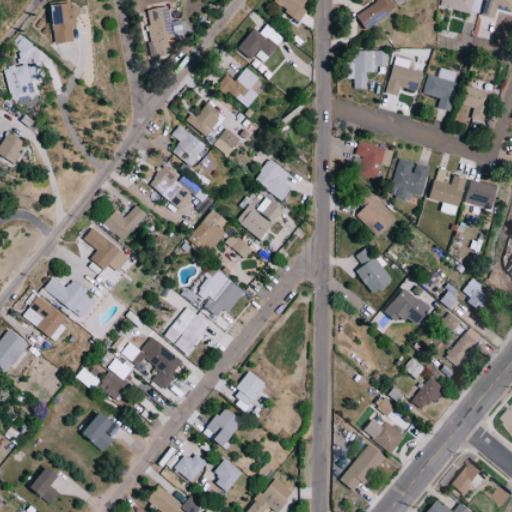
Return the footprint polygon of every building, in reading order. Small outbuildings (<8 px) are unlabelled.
[(309,0),(274,0),(273,3),(300,18),(309,0)] [(395,10),(388,0),(375,0),(376,2),(355,15),(364,28),(395,10)] [(478,0),(437,0),(436,5),(475,15),(478,0)] [(511,0),(485,0),(482,16),(491,19),(494,9),(511,13),(511,5),(511,0)] [(51,4),(55,43),(75,41),(71,2),(51,4)] [(179,41),(177,31),(173,32),(166,5),(144,11),(152,41),(146,42),(150,57),(170,52),(168,44),(179,41)] [(269,55),(284,36),(266,23),(259,32),(252,27),(237,48),(251,58),(259,48),(269,55)] [(387,50),(351,50),(351,60),(346,60),(345,78),(353,78),(353,88),(367,88),(367,71),(376,72),(376,65),(387,65),(387,50)] [(1,69),(12,105),(36,98),(31,80),(41,77),(37,63),(26,66),(22,52),(15,54),(18,64),(1,69)] [(407,67),(409,60),(394,56),(385,91),(398,95),(400,87),(417,91),(422,71),(407,67)] [(258,94),(250,87),(258,77),(246,67),(235,80),(226,73),(216,86),(225,93),(228,90),(247,107),(258,94)] [(422,93),(438,96),(436,107),(449,110),(457,71),(439,67),(437,76),(426,73),(422,93)] [(472,107),(470,118),(486,121),(493,92),(464,85),(459,104),(472,107)] [(191,112),(185,120),(206,135),(222,113),(206,102),(197,116),(191,112)] [(206,146),(180,124),(171,134),(180,141),(172,150),(189,165),(206,146)] [(240,139),(225,127),(212,144),(228,155),(240,139)] [(0,144),(0,155),(15,162),(25,140),(6,131),(0,144)] [(389,166),(393,149),(358,141),(355,154),(363,156),(359,174),(378,179),(381,164),(389,166)] [(421,195),(429,167),(414,163),(414,162),(398,157),(393,178),(396,179),(393,188),(397,189),(394,197),(409,201),(411,193),(421,195)] [(283,199),(290,187),(283,183),(289,171),(267,159),(253,182),(283,199)] [(199,185),(178,176),(179,173),(160,165),(150,189),(180,202),(185,191),(194,195),(199,185)] [(429,197),(442,202),(439,210),(455,215),(466,178),(453,174),(450,183),(443,181),(447,170),(438,167),(429,197)] [(491,210),(498,187),(470,178),(463,201),(491,210)] [(273,222),(283,209),(265,196),(255,209),(273,222)] [(370,228),(377,221),(384,228),(393,218),(371,198),(355,215),(370,228)] [(116,209),(103,223),(121,240),(146,214),(136,204),(124,217),(116,209)] [(260,239),(272,224),(248,204),(236,219),(260,239)] [(189,237),(208,253),(225,232),(219,228),(226,219),(211,208),(189,237)] [(104,269),(107,264),(117,271),(129,256),(92,227),(83,239),(97,249),(90,258),(104,269)] [(250,249),(231,232),(224,241),(243,258),(250,249)] [(357,269),(371,293),(390,282),(369,246),(355,254),(362,266),(357,269)] [(511,258),(502,271),(511,278),(511,258)] [(229,312),(243,288),(216,272),(214,276),(208,272),(197,292),(208,299),(203,307),(218,315),(222,308),(229,312)] [(72,280),(66,288),(52,277),(43,288),(80,317),(96,298),(72,280)] [(460,293),(482,309),(491,298),(479,290),(483,285),(472,277),(460,293)] [(430,308),(403,287),(384,313),(395,321),(401,314),(417,326),(430,308)] [(69,318),(37,295),(22,316),(54,339),(69,318)] [(163,336),(187,354),(209,324),(185,307),(163,336)] [(444,355),(456,366),(482,337),(470,327),(444,355)] [(0,338),(0,364),(7,370),(28,343),(9,328),(0,338)] [(184,362),(151,336),(140,351),(128,342),(120,352),(137,366),(143,358),(159,370),(151,379),(163,389),(184,362)] [(128,383),(122,379),(129,370),(114,358),(107,366),(110,369),(97,385),(115,399),(128,383)] [(266,382),(248,370),(236,388),(241,392),(233,403),(247,412),(252,404),(258,408),(263,401),(256,396),(266,382)] [(411,403),(426,411),(442,385),(428,376),(411,403)] [(376,408),(386,416),(395,406),(385,397),(376,408)] [(203,433),(224,447),(242,420),(222,406),(203,433)] [(113,421),(100,411),(81,434),(103,451),(113,438),(105,432),(113,421)] [(362,433),(393,452),(403,434),(384,422),(381,426),(370,419),(362,433)] [(352,490),(360,481),(364,483),(385,457),(368,443),(339,479),(352,490)] [(190,481),(206,464),(195,454),(190,460),(185,455),(174,466),(190,481)] [(242,471),(223,458),(214,472),(219,476),(215,483),(228,492),(242,471)] [(484,470),(471,459),(451,483),(464,494),(484,470)] [(30,488),(50,504),(59,493),(51,486),(59,475),(47,466),(30,488)] [(277,511),(293,492),(273,477),(246,511),(263,511),(268,506),(276,511),(277,511)] [(175,511),(182,505),(159,485),(147,499),(161,511),(175,511)] [(493,497),(504,504),(511,494),(501,486),(493,497)] [(195,511),(201,502),(188,496),(181,509),(187,511),(195,511)] [(453,511),(435,500),(427,511),(469,511),(471,509),(459,502),(453,511)]
